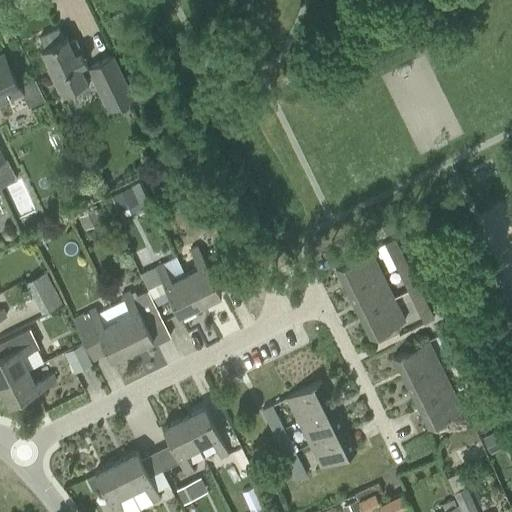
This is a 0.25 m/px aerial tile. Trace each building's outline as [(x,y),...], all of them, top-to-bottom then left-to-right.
[(122,10),(113,15),(117,24),(126,20),(122,10)] [(59,28),(40,37),(45,47),(42,48),(50,66),(46,68),(57,93),(61,92),(63,96),(65,95),(88,85),(85,79),(86,79),(80,65),(87,62),(84,57),(75,39),(69,42),(67,36),(64,38),(59,28)] [(101,95),(109,112),(135,99),(113,54),(101,61),(88,67),(101,95)] [(0,101),(21,92),(6,60),(0,63),(0,101)] [(176,165),(160,173),(166,185),(182,177),(184,176),(178,164),(176,165)] [(79,215),(85,228),(103,220),(97,206),(79,215)] [(392,221),(381,226),(385,234),(396,229),(392,221)] [(3,225),(1,233),(5,239),(13,239),(18,232),(15,226),(10,223),(3,225)] [(384,243),(396,267),(406,261),(395,237),(384,243)] [(185,274),(200,304),(221,293),(198,246),(190,250),(199,267),(185,274)] [(335,267),(347,291),(382,274),(370,250),(335,267)] [(396,267),(407,290),(418,284),(406,261),(396,267)] [(155,267),(179,314),(200,304),(185,274),(181,265),(168,272),(163,263),(155,267)] [(26,281),(43,313),(62,303),(45,271),(26,281)] [(347,291),(359,314),(393,296),(382,274),(347,291)] [(511,292),(505,275),(496,279),(508,308),(511,306),(511,292)] [(418,284),(407,290),(419,314),(430,308),(418,284)] [(112,309),(132,348),(153,338),(146,324),(161,316),(147,289),(132,296),(129,290),(121,294),(125,302),(112,309)] [(359,314),(370,338),(405,320),(393,296),(359,314)] [(107,351),(111,359),(132,348),(112,309),(99,315),(95,308),(73,319),(93,358),(107,351)] [(30,327),(0,341),(0,382),(28,368),(22,354),(39,346),(30,327)] [(442,333),(454,357),(465,352),(453,328),(442,333)] [(394,357),(405,381),(440,364),(429,340),(394,357)] [(65,352),(75,372),(91,364),(81,344),(65,352)] [(454,357),(466,380),(476,375),(465,352),(454,357)] [(405,381),(416,404),(451,387),(440,364),(405,381)] [(0,382),(0,386),(9,404),(56,381),(53,373),(35,382),(29,368),(0,382)] [(466,380),(477,403),(487,397),(476,375),(466,380)] [(287,397),(298,420),(333,403),(322,379),(287,397)] [(451,387),(416,404),(428,427),(463,410),(457,399),(451,387)] [(262,408),(274,432),(284,427),(272,403),(262,408)] [(298,420),(310,443),(345,426),(333,403),(298,420)] [(212,440),(221,457),(229,453),(205,406),(184,416),(199,446),(212,440)] [(163,427),(186,474),(194,470),(186,453),(199,446),(184,416),(163,427)] [(310,443),(322,467),(356,450),(345,426),(310,443)] [(274,432),(286,455),(296,450),(284,427),(274,432)] [(499,428),(482,436),(489,453),(507,445),(499,428)] [(286,455),(297,478),(310,471),(304,460),(312,456),(306,445),(296,450),(286,455)] [(232,451),(240,466),(250,462),(242,446),(232,451)] [(149,495),(153,502),(161,498),(156,488),(168,483),(161,469),(149,475),(137,451),(116,461),(136,501),(149,495)] [(95,471),(114,511),(124,511),(123,508),(136,501),(116,461),(95,471)] [(200,476),(176,488),(183,502),(207,490),(200,476)] [(360,485),(353,489),(358,499),(363,509),(379,501),(376,494),(382,492),(378,482),(362,490),(360,485)] [(454,491),(463,511),(476,511),(478,511),(466,485),(454,491)] [(380,503),(384,511),(390,511),(409,504),(403,492),(380,503)] [(442,511),(460,511),(457,504),(456,505),(453,498),(442,503),(444,510),(442,511)] [(355,500),(341,506),(343,511),(359,511),(360,511),(355,500)]
